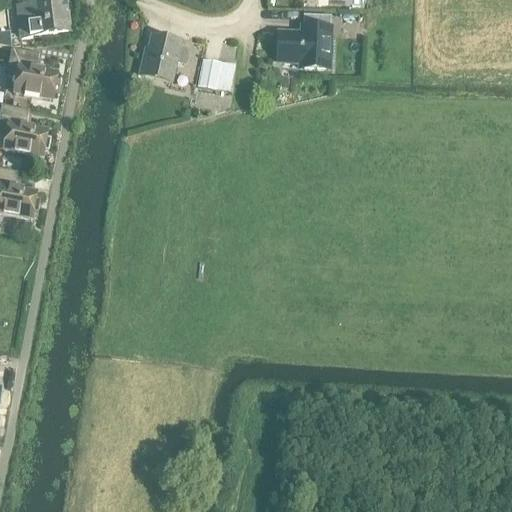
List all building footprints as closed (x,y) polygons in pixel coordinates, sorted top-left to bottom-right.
[(66,3),(18,8),(21,40),(69,35),(66,3)] [(279,36),(278,64),(279,64),(301,65),(301,71),(329,72),(331,19),(303,17),(302,37),(279,36)] [(7,34),(0,35),(0,48),(11,49),(9,34),(7,34)] [(145,59),(140,77),(172,85),(177,64),(185,65),(188,53),(180,51),(182,43),(153,37),(148,59),(145,59)] [(57,75),(35,71),(38,56),(11,51),(6,80),(16,82),(13,96),(52,102),(57,75)] [(199,88),(215,91),(215,90),(227,93),(234,69),(220,66),(204,63),(199,88)] [(1,109),(0,114),(0,137),(6,139),(3,153),(42,160),(47,132),(26,129),(29,113),(1,109)] [(36,194),(15,191),(18,175),(0,171),(0,215),(31,221),(36,194)]
